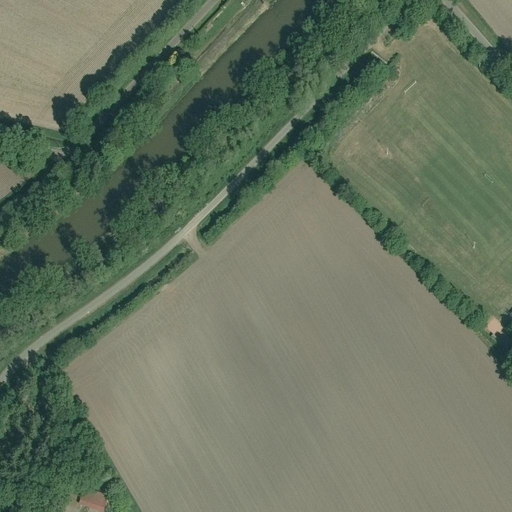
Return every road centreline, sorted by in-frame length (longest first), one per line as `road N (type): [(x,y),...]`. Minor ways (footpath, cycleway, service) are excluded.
road 1 (residential): [(0,378),(146,264),(335,78),(402,0)]
road 2 (unclassified): [(355,0),(156,203),(0,326)]
road 3 (residential): [(0,137),(58,146),(72,138),(208,0)]
